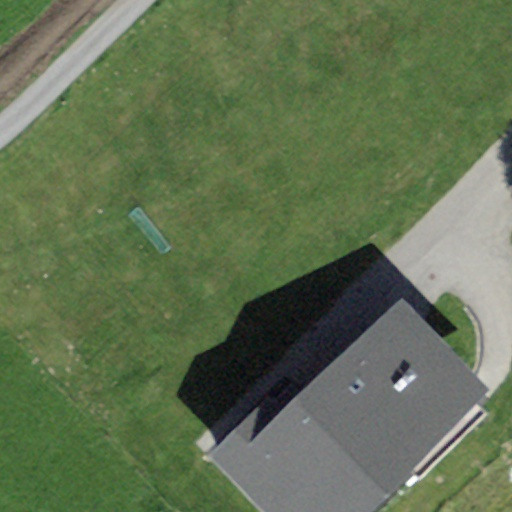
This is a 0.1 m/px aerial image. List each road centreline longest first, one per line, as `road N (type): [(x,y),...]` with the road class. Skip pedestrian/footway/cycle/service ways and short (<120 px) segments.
road 1 (track): [(360,329),(511,163)]
road 2 (residential): [(0,137),(140,0)]
road 3 (track): [(500,368),(494,298),(459,221)]
